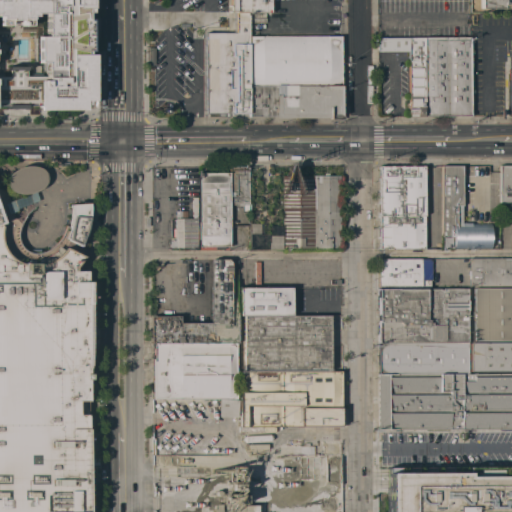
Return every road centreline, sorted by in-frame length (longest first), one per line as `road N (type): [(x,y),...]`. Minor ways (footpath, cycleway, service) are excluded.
road 1 (residential): [(361,511),(359,0)]
road 2 (primary): [(122,432),(121,278)]
road 3 (primary): [(121,278),(121,143)]
road 4 (primary): [(121,143),(120,10)]
road 5 (primary): [(245,141),(121,143)]
road 6 (primary): [(121,143),(0,142)]
